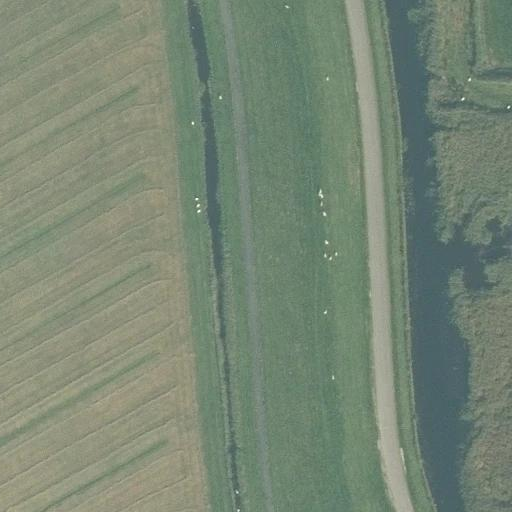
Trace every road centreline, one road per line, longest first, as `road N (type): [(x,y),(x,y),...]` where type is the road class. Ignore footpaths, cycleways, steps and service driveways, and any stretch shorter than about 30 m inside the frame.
road 1 (unclassified): [(406,511),(389,447),(369,130),(352,0)]
road 2 (track): [(222,511),(187,103),(170,0)]
